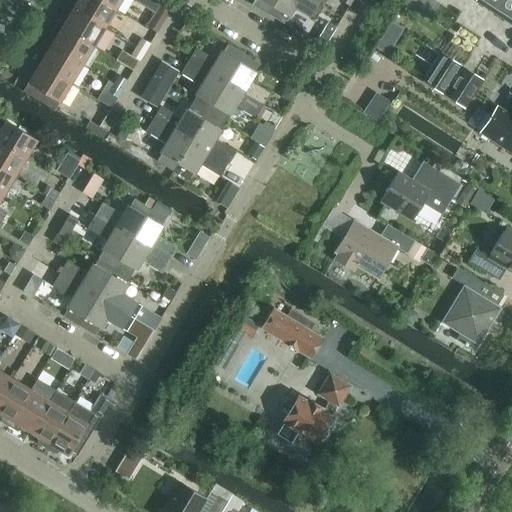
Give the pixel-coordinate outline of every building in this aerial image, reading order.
[(75,9),(73,8),(73,9),(105,28),(116,10),(99,0),(75,0),(77,6),(75,9)] [(99,0),(116,10),(121,0),(99,0)] [(254,0),(252,5),(267,14),(275,0),(254,0)] [(322,7),(326,9),(311,0),(275,0),(267,14),(283,24),(288,16),(289,17),(295,7),(301,11),(315,20),(322,7)] [(311,0),(326,9),(326,8),(323,6),(326,0),(311,0)] [(434,0),(404,0),(403,3),(429,20),(440,3),(434,0)] [(511,0),(475,0),(475,1),(511,24),(511,0)] [(171,9),(162,4),(148,27),(157,33),(171,9)] [(72,14),(61,16),(57,24),(93,47),(105,28),(73,9),(74,10),(72,14)] [(187,19),(182,28),(191,33),(196,25),(187,19)] [(53,47),(51,45),(51,46),(82,65),(93,47),(57,24),(52,32),(55,43),(53,47)] [(323,30),(315,43),(324,48),(332,35),(323,30)] [(150,44),(141,39),(136,47),(145,52),(150,44)] [(228,44),(223,52),(222,51),(216,60),(210,57),(210,56),(196,48),(189,60),(185,58),(226,83),(244,53),(228,44)] [(52,47),(50,51),(39,53),(34,61),(71,84),(82,65),(51,46),(50,46),(52,47)] [(131,56),(140,61),(145,52),(136,47),(131,56)] [(259,63),(244,53),(226,83),(263,106),(271,93),(257,84),(257,85),(251,81),(256,72),(255,71),(259,63)] [(440,53),(422,81),(444,95),(462,67),(440,53)] [(185,59),(188,61),(181,73),(195,82),(201,85),(195,94),(197,95),(192,103),(208,112),(226,83),(185,58),(185,59)] [(28,83),(60,103),(71,84),(34,61),(30,69),(32,80),(30,83),(28,82),(28,83)] [(483,80),(462,66),(462,67),(444,95),(464,108),(483,80)] [(128,81),(119,75),(114,84),(123,89),(128,81)] [(160,83),(152,78),(141,95),(150,100),(160,83)] [(290,81),(281,97),(291,103),(301,87),(290,81)] [(28,83),(23,92),(55,111),(60,103),(28,83)] [(263,106),(226,83),(208,112),(224,122),(228,114),(230,115),(235,106),(241,110),(255,118),(263,106)] [(109,92),(117,97),(123,89),(114,84),(109,92)] [(376,92),(363,112),(378,122),(391,102),(376,92)] [(188,110),(186,109),(181,118),(175,115),(175,114),(161,106),(153,118),(150,116),(150,117),(191,141),(208,112),(192,103),(188,110)] [(477,107),(466,123),(479,131),(479,133),(511,154),(511,116),(511,117),(496,106),(490,115),(477,107)] [(232,165),(228,163),(236,151),(222,143),(221,143),(215,139),(221,130),(219,129),(224,122),(208,112),(191,141),(231,166),(232,165)] [(153,119),(145,132),(159,140),(160,140),(166,143),(160,152),(162,153),(157,161),(173,171),(191,141),(150,117),(149,117),(153,119)] [(37,140),(5,121),(5,122),(6,123),(5,126),(0,127),(0,143),(25,159),(37,140)] [(90,121),(86,128),(102,138),(107,131),(90,121)] [(260,123),(250,138),(265,147),(275,132),(260,123)] [(130,134),(121,128),(116,137),(125,142),(130,134)] [(188,180),(193,172),(195,173),(200,164),(206,168),(220,177),(228,164),(231,166),(191,141),(173,171),(188,180)] [(254,141),(246,154),(257,160),(264,147),(254,141)] [(0,168),(14,177),(25,159),(0,143),(0,168)] [(59,172),(69,178),(79,162),(69,156),(59,172)] [(460,184),(430,166),(418,184),(398,172),(380,201),(412,221),(422,203),(442,215),(460,184)] [(13,202),(24,184),(14,177),(0,168),(0,194),(3,196),(13,202)] [(91,197),(102,179),(93,174),(82,192),(91,197)] [(239,188),(228,181),(221,193),(232,199),(239,188)] [(458,199),(469,205),(478,190),(468,183),(458,199)] [(60,193),(51,188),(46,196),(54,202),(60,193)] [(41,205),(49,210),(54,202),(46,196),(41,205)] [(103,202),(95,215),(92,213),(91,213),(132,238),(150,208),(134,198),(129,206),(127,205),(122,214),(116,211),(116,210),(103,202)] [(173,212),(157,202),(153,209),(169,218),(173,212)] [(177,248),(163,239),(157,236),(162,227),(161,226),(166,218),(150,208),(132,238),(169,260),(177,248)] [(91,214),(95,216),(87,228),(101,237),(101,236),(107,240),(102,249),(103,250),(99,258),(114,267),(132,238),(91,213),(91,214)] [(58,233),(67,238),(78,220),(69,215),(58,233)] [(414,241),(387,224),(380,237),(354,221),(335,252),(338,254),(335,259),(353,270),(356,265),(378,278),(396,248),(407,254),(414,241)] [(511,231),(506,228),(488,257),(476,249),(468,262),(492,276),(499,264),(511,272),(511,231)] [(19,240),(28,245),(33,237),(24,232),(19,240)] [(67,238),(58,233),(53,241),(61,247),(67,238)] [(206,242),(198,237),(193,246),(201,251),(206,242)] [(135,269),(136,270),(142,261),(148,264),(148,265),(162,273),(169,260),(132,238),(114,267),(130,276),(135,269)] [(430,265),(437,255),(416,242),(410,252),(430,265)] [(94,265),(93,264),(87,273),(81,269),(67,261),(60,273),(56,271),(97,296),(114,267),(99,258),(94,265)] [(9,262),(4,271),(10,275),(16,266),(9,262)] [(142,306),(128,297),(122,294),(127,285),(126,284),(130,276),(114,267),(97,296),(134,318),(142,306)] [(475,350),(501,308),(485,298),(477,294),(484,283),(458,267),(451,278),(463,285),(441,323),(459,334),(456,339),(464,344),(464,345),(466,347),(467,346),(475,350)] [(56,272),(59,274),(52,286),(66,295),(72,298),(67,307),(68,308),(63,316),(79,326),(97,296),(56,271),(56,272)] [(36,288),(27,283),(22,292),(31,297),(36,288)] [(176,293),(167,287),(162,296),(171,301),(176,293)] [(95,335),(100,327),(101,328),(107,319),(113,323),(112,323),(127,331),(134,318),(97,296),(79,326),(95,335)] [(142,306),(134,318),(154,330),(162,318),(142,306)] [(407,307),(400,319),(412,326),(419,314),(407,307)] [(322,338),(274,309),(262,328),(310,357),(322,338)] [(7,318),(2,325),(4,332),(11,336),(18,324),(7,318)] [(236,332),(250,341),(259,326),(245,318),(236,332)] [(20,325),(14,334),(30,344),(35,335),(20,325)] [(143,348),(134,342),(127,355),(135,360),(143,348)] [(48,343),(43,351),(51,357),(57,348),(48,343)] [(57,348),(51,358),(58,362),(63,352),(57,348)] [(85,365),(80,374),(88,379),(93,370),(85,365)] [(0,399),(13,379),(0,370),(0,399)] [(326,420),(329,422),(332,417),(331,416),(337,406),(338,407),(351,386),(331,373),(318,394),(329,401),(324,410),(309,400),(308,402),(299,396),(291,392),(284,403),(292,408),(283,422),(285,423),(278,433),(291,441),(298,430),(317,442),(319,439),(321,440),(324,439),(328,434),(327,430),(325,428),(327,425),(324,424),(326,420)] [(9,427),(31,390),(13,379),(0,399),(0,417),(1,422),(9,427)] [(16,431),(25,429),(30,433),(56,391),(37,379),(31,390),(9,427),(16,431)] [(36,436),(38,444),(46,449),(74,402),(56,391),(30,433),(36,436)] [(100,417),(109,403),(99,396),(90,411),(100,417)] [(53,454),(62,452),(68,455),(70,453),(77,457),(100,417),(90,411),(74,402),(46,449),(53,454)] [(124,457),(134,464),(142,450),(132,444),(124,457)] [(198,511),(206,498),(179,482),(161,511),(198,511)] [(230,511),(232,510),(234,511),(237,511),(243,502),(232,495),(228,502),(221,511),(230,511)] [(217,496),(207,511),(221,511),(228,502),(217,496)]
